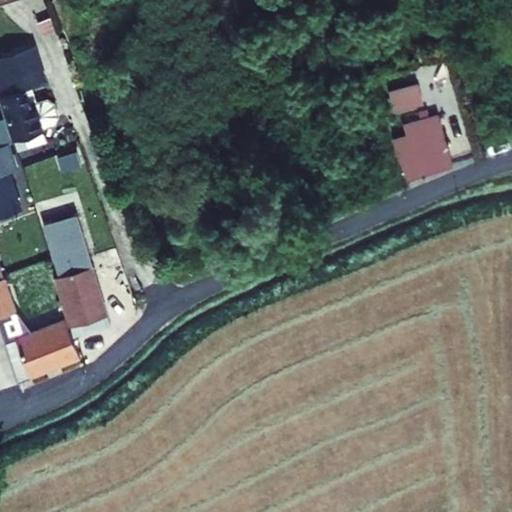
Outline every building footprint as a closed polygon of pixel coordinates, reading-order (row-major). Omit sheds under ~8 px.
[(40,96),(28,59),(0,67),(0,71),(24,146),(37,143),(28,114),(24,116),(20,102),(40,96)] [(7,151),(24,146),(0,71),(0,133),(6,154),(8,154),(7,151)] [(387,88),(393,109),(423,101),(417,79),(387,88)] [(449,98),(436,101),(439,110),(424,114),(428,127),(414,131),(424,167),(472,154),(459,104),(451,106),(449,98)] [(0,133),(0,224),(11,220),(0,185),(10,181),(1,155),(6,154),(0,133)] [(78,143),(19,166),(34,206),(93,184),(78,143)] [(70,232),(52,236),(81,328),(85,339),(101,334),(70,232)] [(81,328),(52,236),(39,240),(53,288),(49,289),(62,334),(81,328)] [(55,332),(29,342),(40,379),(68,369),(55,332)] [(29,342),(17,346),(30,383),(40,379),(29,342)]
